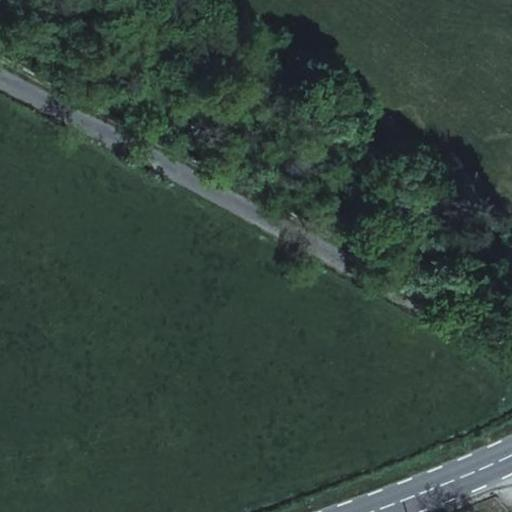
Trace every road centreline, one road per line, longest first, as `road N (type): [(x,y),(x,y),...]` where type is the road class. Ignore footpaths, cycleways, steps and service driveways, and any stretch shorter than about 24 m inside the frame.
road 1 (residential): [(511,352),(0,74)]
road 2 (primary): [(359,511),(511,449)]
